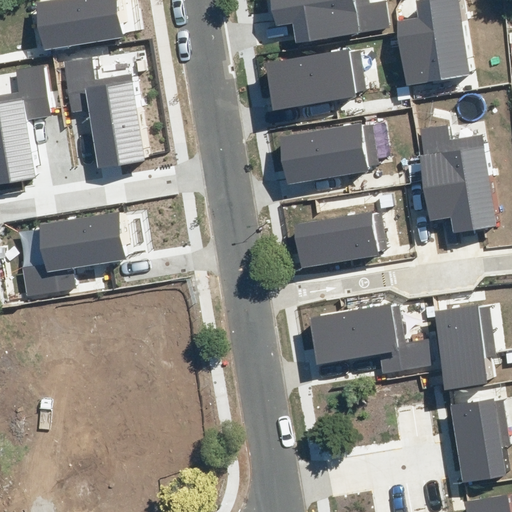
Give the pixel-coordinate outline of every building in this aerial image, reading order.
[(51,0),(57,40),(129,30),(125,0),(51,0)] [(280,0),(284,18),(302,15),(306,37),(390,28),(386,1),(370,3),(369,0),(280,0)] [(397,21),(406,85),(472,74),(460,0),(422,0),(416,1),(418,17),(397,21)] [(265,62),(273,110),(358,96),(357,93),(367,91),(360,50),(350,51),(349,49),(265,62)] [(108,162),(155,155),(143,74),(102,80),(98,51),(70,55),(78,110),(100,106),(108,162)] [(0,96),(0,179),(47,173),(39,118),(61,114),(53,60),(25,64),(29,92),(0,96)] [(511,98),(509,81),(458,89),(463,118),(511,109),(511,98)] [(291,131),(299,181),(381,169),(374,119),(291,131)] [(419,155),(430,221),(451,218),(453,233),(497,227),(482,135),(450,140),(448,126),(421,130),(424,155),(419,155)] [(29,265),(34,294),(84,285),(81,267),(140,257),(133,210),(49,224),(55,261),(29,265)] [(294,224),(301,268),(380,256),(379,251),(386,249),(381,211),(294,224)] [(320,307),(328,357),(386,348),(390,370),(436,363),(432,341),(411,344),(403,294),(320,307)] [(446,307),(458,384),(500,378),(497,358),(502,357),(493,300),(446,307)] [(161,376),(150,305),(95,314),(100,340),(90,342),(92,355),(101,354),(106,385),(161,376)] [(459,398),(471,475),(511,469),(511,465),(509,449),(511,448),(511,432),(506,391),(459,398)] [(177,428),(102,441),(106,461),(94,463),(97,479),(106,477),(112,511),(116,511),(168,503),(161,466),(183,462),(177,428)] [(56,511),(50,483),(26,488),(30,511),(56,511)] [(511,511),(511,487),(480,492),(482,511),(511,511)] [(20,511),(21,501),(0,501),(0,511),(20,511)]
